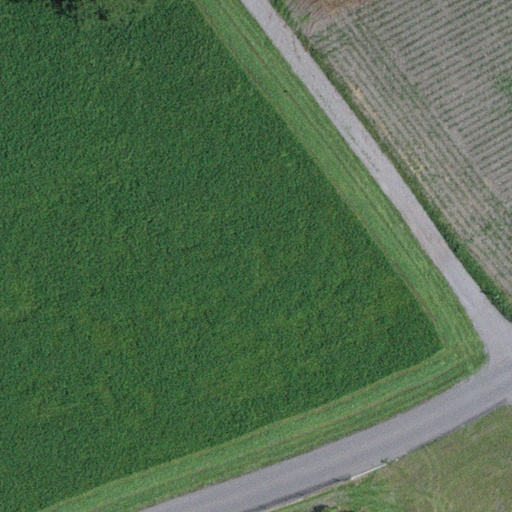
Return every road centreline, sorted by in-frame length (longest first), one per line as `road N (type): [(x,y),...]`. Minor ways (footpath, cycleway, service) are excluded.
road 1 (track): [(511,343),(479,310),(252,0)]
road 2 (unclassified): [(202,511),(314,471),(511,380)]
